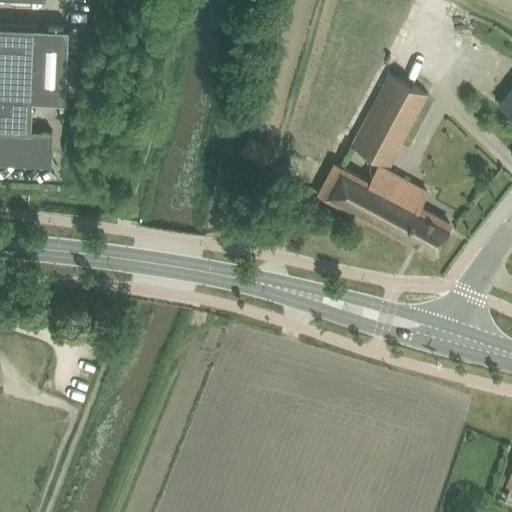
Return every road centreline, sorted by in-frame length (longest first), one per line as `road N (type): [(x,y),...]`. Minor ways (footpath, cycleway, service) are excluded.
road 1 (primary): [(296,293),(0,248)]
road 2 (track): [(49,511),(127,284)]
road 3 (track): [(134,230),(180,0)]
road 4 (primary): [(451,338),(389,307),(296,293)]
road 5 (primary): [(296,293),(382,330),(451,338)]
road 6 (tertiary): [(451,338),(511,223)]
